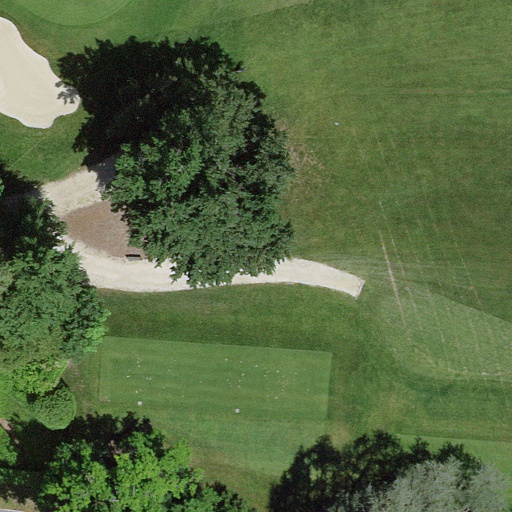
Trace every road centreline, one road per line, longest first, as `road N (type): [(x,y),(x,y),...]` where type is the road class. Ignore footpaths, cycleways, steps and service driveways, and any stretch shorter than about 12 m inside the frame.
road 1 (track): [(357,289),(288,268),(95,276),(67,270),(0,225)]
road 2 (track): [(0,220),(110,181),(163,144),(195,108)]
